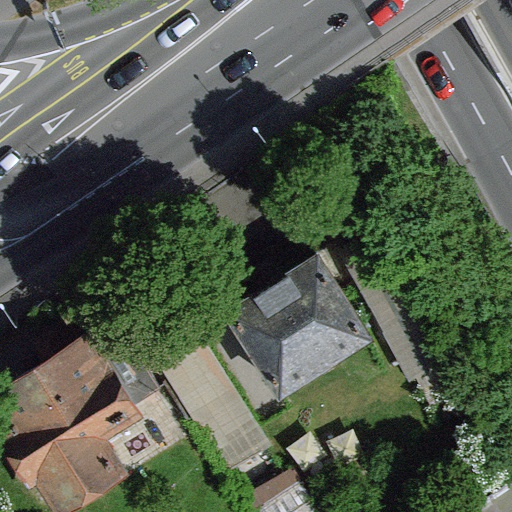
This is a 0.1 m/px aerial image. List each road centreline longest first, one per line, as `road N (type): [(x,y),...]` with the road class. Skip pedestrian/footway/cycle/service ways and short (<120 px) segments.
road 1 (primary): [(101,183),(343,0)]
road 2 (primary): [(193,0),(0,142)]
road 3 (primary): [(420,0),(511,162)]
road 4 (primary): [(159,0),(0,42)]
road 5 (primary): [(0,273),(101,183)]
